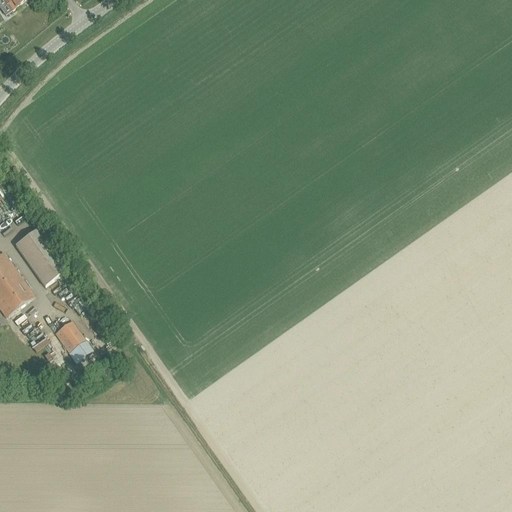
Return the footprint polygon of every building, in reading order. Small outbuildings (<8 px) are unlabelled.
[(0,0),(0,8),(6,17),(12,12),(28,2),(26,0),(0,0)] [(10,227),(18,222),(16,218),(8,223),(10,227)] [(42,229),(16,247),(45,289),(71,271),(42,229)] [(0,311),(6,319),(35,299),(5,255),(0,258),(0,311)] [(79,359),(89,352),(84,345),(86,343),(72,323),(55,335),(69,356),(74,352),(79,359)]
